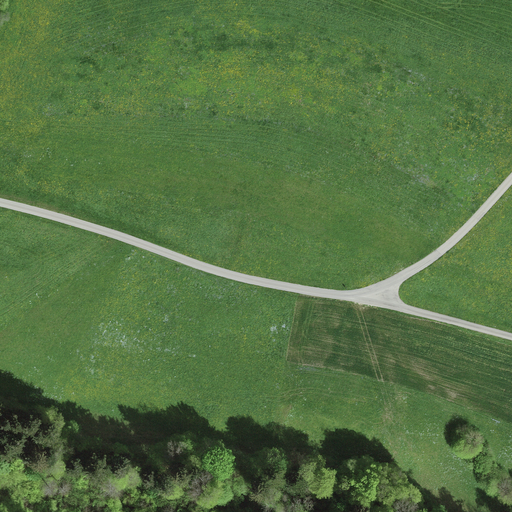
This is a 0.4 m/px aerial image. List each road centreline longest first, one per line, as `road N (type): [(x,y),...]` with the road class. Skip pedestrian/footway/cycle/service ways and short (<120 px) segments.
road 1 (unclassified): [(375,301),(232,274),(0,202)]
road 2 (residential): [(375,301),(511,180)]
road 3 (unclassified): [(511,337),(375,301)]
